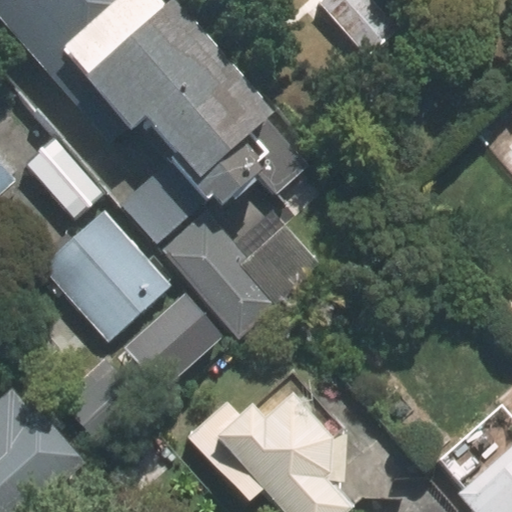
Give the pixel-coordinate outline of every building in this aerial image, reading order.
[(303,166),(260,117),(266,113),(165,0),(0,0),(0,21),(108,143),(130,124),(165,163),(119,202),(236,333),(272,301),(236,261),(245,253),(200,202),(205,196),(213,207),(253,172),(273,195),(303,166)] [(393,31),(366,0),(313,0),(312,1),(362,59),(393,31)] [(0,189),(9,181),(0,171),(0,189)] [(165,286),(100,212),(37,267),(102,341),(165,286)] [(339,430),(288,372),(239,417),(226,402),(186,437),(235,493),(224,501),(233,511),(343,511),(348,508),(334,493),(341,487),(339,430)] [(0,511),(22,511),(78,462),(0,376),(0,511)] [(511,511),(511,481),(476,511),(511,511)]
